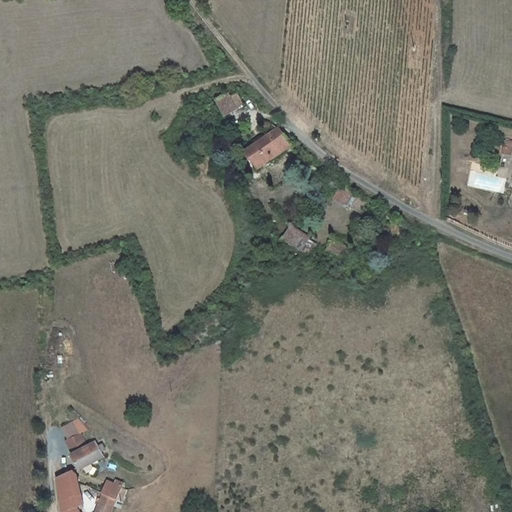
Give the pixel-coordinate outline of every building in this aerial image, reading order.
[(212,113),(228,101),(219,89),(213,94),(210,91),(200,99),(212,113)] [(249,141),(251,145),(268,135),(266,130),(249,141)] [(268,135),(251,145),(243,150),(252,165),(284,146),(274,131),(268,135)] [(501,143),(499,150),(507,152),(508,145),(501,143)] [(288,224),(281,237),(309,253),(315,241),(307,237),(308,235),(288,224)] [(330,236),(323,247),(337,256),(344,244),(330,236)] [(65,440),(73,453),(86,445),(78,432),(65,440)] [(86,445),(73,453),(71,454),(77,466),(103,452),(96,440),(86,445)] [(60,487),(78,481),(76,469),(59,476),(60,487)] [(79,482),(78,481),(60,487),(62,511),(76,511),(76,510),(85,508),(79,482)] [(111,511),(116,499),(100,492),(92,511),(111,511)]
